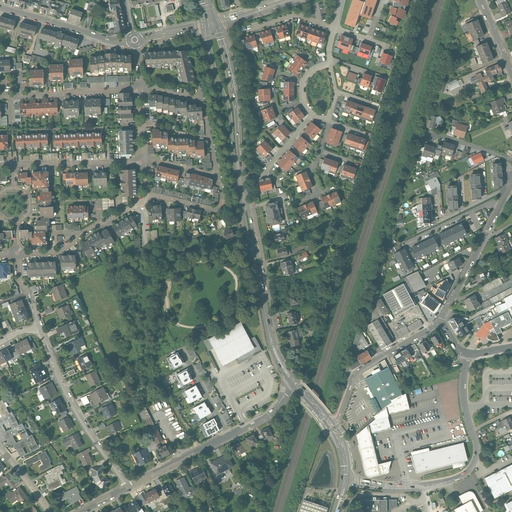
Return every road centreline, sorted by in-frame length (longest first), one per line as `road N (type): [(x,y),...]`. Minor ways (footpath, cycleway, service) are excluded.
road 1 (unclassified): [(467,353),(473,466),(418,488),(345,479)]
road 2 (primary): [(293,382),(267,328),(237,170)]
road 3 (residential): [(127,487),(61,383),(39,327)]
road 4 (primary): [(237,170),(235,102),(210,24)]
road 5 (primary): [(210,24),(237,170)]
road 6 (tertiary): [(134,40),(108,40),(0,8)]
road 7 (residential): [(136,205),(62,248),(22,253)]
road 8 (residential): [(496,209),(437,319)]
road 9 (residential): [(137,161),(13,165)]
road 10 (residential): [(10,96),(132,89)]
